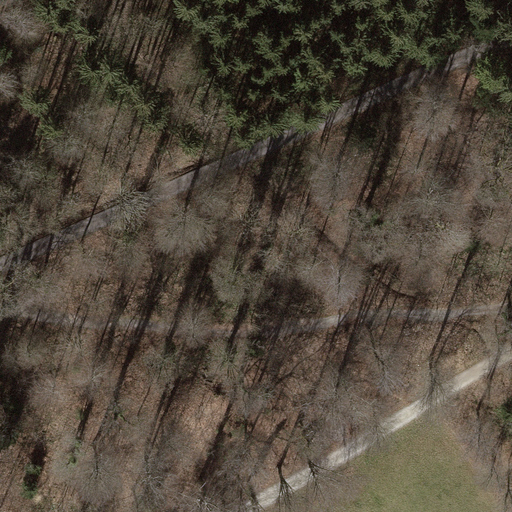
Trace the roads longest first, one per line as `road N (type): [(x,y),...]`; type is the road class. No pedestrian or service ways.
road 1 (track): [(511,306),(208,331),(76,321),(0,304)]
road 2 (track): [(511,354),(241,511)]
